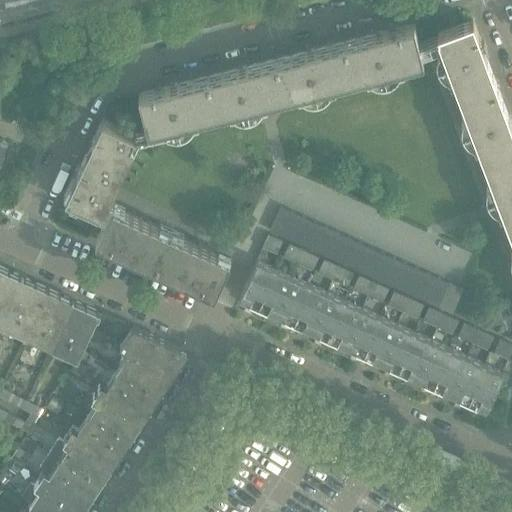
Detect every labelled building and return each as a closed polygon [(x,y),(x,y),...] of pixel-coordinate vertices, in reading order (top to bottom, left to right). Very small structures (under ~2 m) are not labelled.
[(450,65),(462,99),(498,85),(485,52),(473,19),(437,31),(450,65)] [(415,23),(345,41),(355,77),(424,59),(415,23)] [(345,41),(277,58),(286,95),(355,77),(345,41)] [(277,58),(208,76),(217,112),(286,95),(277,58)] [(208,76),(139,93),(148,130),(170,124),(217,112),(208,76)] [(475,132),(488,165),(511,155),(511,122),(510,118),(498,85),(462,99),(475,132)] [(102,118),(65,197),(107,215),(114,201),(105,197),(136,133),(102,118)] [(500,198),(511,229),(511,155),(488,165),(500,198)] [(96,240),(155,266),(171,232),(112,206),(114,201),(107,215),(96,240)] [(281,236),(292,211),(281,206),(269,230),(281,236)] [(292,211),(281,236),(292,240),(303,216),(292,211)] [(292,240),(304,246),(315,221),(303,216),(292,240)] [(315,221),(304,246),(315,251),(326,226),(315,221)] [(315,251),(326,256),(338,231),(326,226),(315,251)] [(338,231),(326,256),(338,261),(349,236),(338,231)] [(155,266),(215,293),(230,259),(200,245),(171,232),(155,266)] [(284,240),(268,233),(262,246),(278,253),(284,240)] [(338,261),(349,266),(361,242),(349,236),(338,261)] [(361,242),(349,266),(361,272),(372,247),(361,242)] [(284,256),(298,263),(304,250),(290,243),(284,256)] [(361,272),(372,277),(384,252),(372,247),(361,272)] [(319,256),(304,250),(298,263),(313,269),(319,256)] [(384,252),(372,277),(384,282),(395,257),(384,252)] [(384,282),(395,287),(406,262),(395,257),(384,282)] [(251,312),(254,313),(274,267),(256,259),(240,294),(249,298),(243,311),(250,314),(251,312)] [(319,272),(333,278),(339,265),(325,259),(319,272)] [(406,262),(395,287),(406,292),(418,267),(406,262)] [(48,287),(0,265),(0,315),(29,329),(48,287)] [(354,272),(339,265),(333,278),(348,285),(354,272)] [(292,275),(274,267),(254,313),(263,317),(268,307),(276,311),(292,275)] [(406,292),(418,297),(429,273),(418,267),(406,292)] [(429,273),(418,297),(429,303),(441,278),(429,273)] [(309,283),(292,275),(276,311),(284,315),(279,325),(289,329),(309,283)] [(354,288),(369,295),(375,281),(360,275),(354,288)] [(429,303),(441,308),(452,283),(441,278),(429,303)] [(375,281),(369,295),(383,301),(389,288),(375,281)] [(311,327),(327,291),(309,283),(289,329),(291,330),(290,332),(298,336),(303,323),(311,327)] [(455,308),(464,288),(452,283),(441,308),(453,313),(455,308)] [(98,325),(105,313),(48,287),(29,329),(79,352),(93,323),(98,325)] [(389,303),(404,310),(410,297),(395,290),(389,303)] [(344,299),(327,291),(311,327),(319,330),(313,343),(320,346),(321,344),(324,345),(344,299)] [(423,303),(410,297),(404,310),(417,316),(423,303)] [(344,299),(324,345),(333,349),(338,339),(346,343),(362,307),(344,299)] [(424,320),(439,326),(445,313),(430,306),(424,320)] [(380,315),(362,307),(346,343),(354,346),(349,357),(359,361),(380,315)] [(459,319),(445,313),(439,326),(453,332),(459,319)] [(373,355),(381,359),(397,323),(380,315),(359,361),(361,362),(360,364),(368,368),(373,355)] [(474,341),(480,328),(465,322),(459,335),(474,341)] [(397,323),(381,359),(389,363),(383,375),(391,378),(392,376),(393,377),(414,330),(397,323)] [(129,360),(123,371),(139,381),(134,389),(151,400),(157,390),(160,390),(164,385),(163,382),(168,373),(174,364),(177,364),(183,355),(180,347),(136,327),(125,345),(120,353),(129,360)] [(480,328),(474,341),(488,348),(494,335),(480,328)] [(432,339),(414,330),(393,377),(403,381),(408,371),(416,375),(432,339)] [(509,358),(511,351),(511,342),(501,338),(495,351),(509,358)] [(450,347),(432,339),(416,375),(423,378),(419,388),(429,392),(450,347)] [(467,354),(450,347),(429,392),(432,394),(431,396),(437,399),(443,387),(450,390),(467,354)] [(484,362),(467,354),(450,390),(458,394),(453,406),(460,409),(461,407),(464,408),(484,362)] [(503,371),(484,362),(464,408),(473,413),(478,403),(487,407),(503,371)] [(102,403),(95,413),(112,424),(107,432),(123,443),(129,434),(132,433),(135,429),(134,426),(139,417),(144,409),(148,409),(151,404),(150,401),(151,400),(134,389),(139,381),(123,371),(112,389),(102,382),(97,390),(92,397),(102,403)] [(111,461),(117,453),(120,452),(123,447),(123,444),(123,443),(107,432),(112,424),(95,413),(83,432),(73,426),(68,433),(63,441),(73,447),(67,457),(83,468),(78,476),(94,487),(100,478),(103,478),(108,471),(107,468),(111,461)] [(77,511),(83,504),(88,496),(91,496),(95,490),(94,487),(78,476),(83,468),(67,457),(55,476),(45,469),(40,477),(35,485),(45,491),(38,501),(55,511),(54,511),(77,511)] [(54,511),(55,511),(38,501),(30,511),(54,511)]
